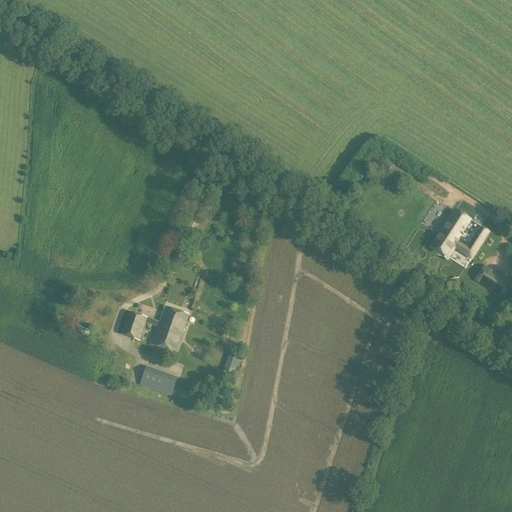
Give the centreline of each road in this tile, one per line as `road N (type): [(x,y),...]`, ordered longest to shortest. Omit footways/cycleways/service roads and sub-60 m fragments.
road 1 (unclassified): [(204,155),(511,348)]
road 2 (unclassified): [(204,155),(0,14)]
